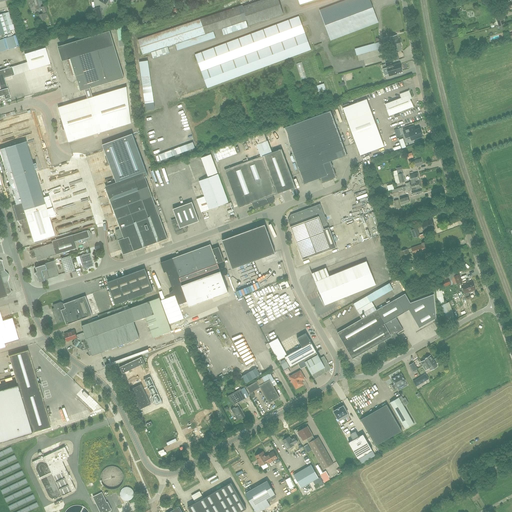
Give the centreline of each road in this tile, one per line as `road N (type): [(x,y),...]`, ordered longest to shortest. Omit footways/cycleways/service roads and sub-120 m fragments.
road 1 (unclassified): [(336,372),(328,385),(195,462),(158,473),(111,393),(46,335),(28,295)]
road 2 (residential): [(491,306),(436,142),(403,0)]
road 3 (unclassified): [(28,295),(274,209)]
road 4 (unclassified): [(336,372),(296,286),(274,209)]
road 5 (unclassified): [(336,372),(367,376),(491,306)]
road 6 (unknown): [(362,157),(385,146),(379,99),(421,83)]
